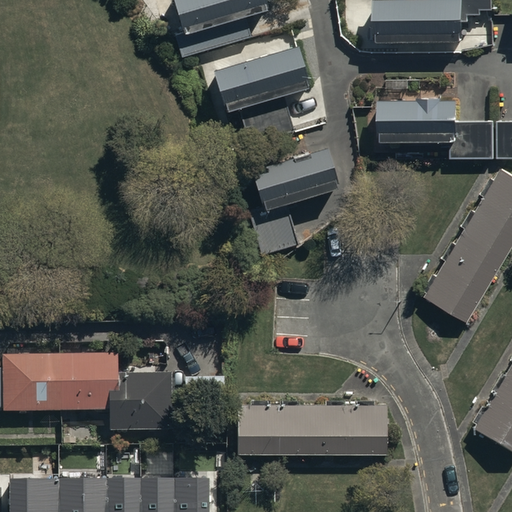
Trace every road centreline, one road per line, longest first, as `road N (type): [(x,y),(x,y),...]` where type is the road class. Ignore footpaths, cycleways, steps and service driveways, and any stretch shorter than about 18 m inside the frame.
road 1 (residential): [(342,301),(418,394),(444,511)]
road 2 (residential): [(339,119),(320,0)]
